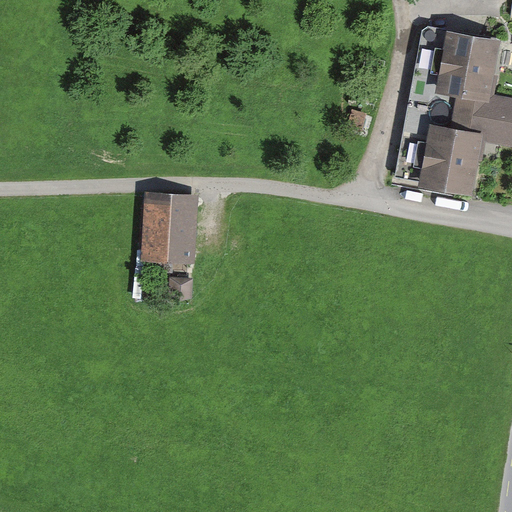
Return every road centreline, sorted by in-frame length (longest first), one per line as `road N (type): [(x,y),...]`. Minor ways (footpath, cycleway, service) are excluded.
road 1 (track): [(0,187),(252,182)]
road 2 (track): [(401,0),(398,61),(363,199)]
